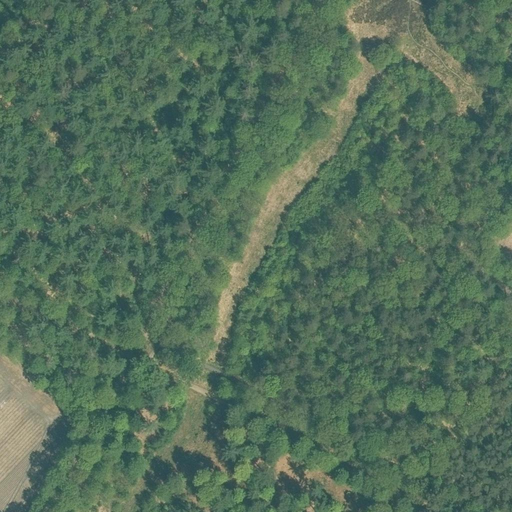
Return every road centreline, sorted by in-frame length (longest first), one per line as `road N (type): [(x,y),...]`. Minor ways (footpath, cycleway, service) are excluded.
road 1 (track): [(54,511),(323,0)]
road 2 (track): [(424,511),(147,365)]
road 3 (track): [(0,299),(147,365)]
road 4 (track): [(511,295),(472,262),(470,243),(511,191)]
